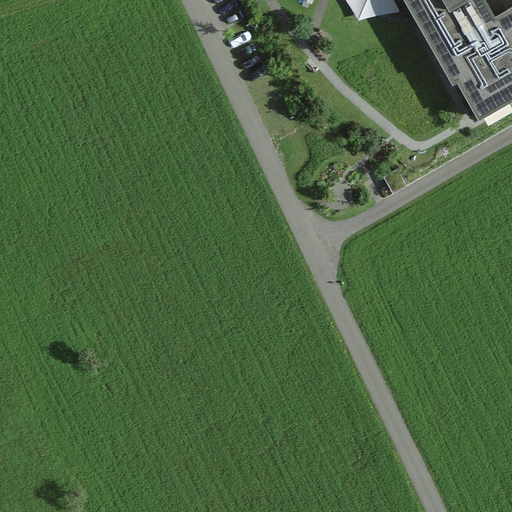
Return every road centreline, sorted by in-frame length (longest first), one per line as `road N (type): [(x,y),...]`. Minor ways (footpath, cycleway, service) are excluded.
road 1 (unclassified): [(309,249),(434,511)]
road 2 (residential): [(191,0),(309,249)]
